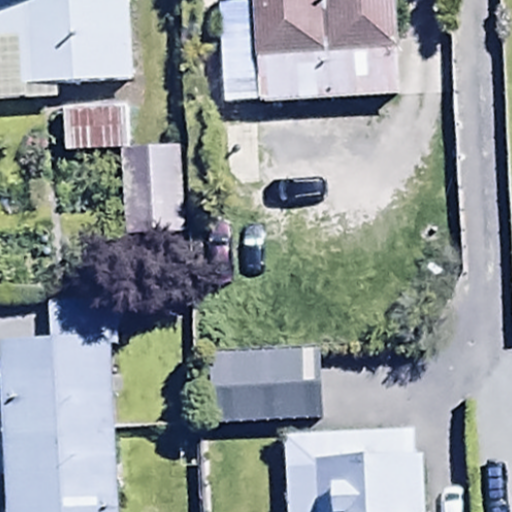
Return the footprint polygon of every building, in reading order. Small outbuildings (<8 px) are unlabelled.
[(130,0),(0,0),(0,103),(59,103),(58,85),(132,84),(130,0)] [(268,194),(268,233),(397,232),(397,185),(446,185),(445,100),(393,101),(392,0),(247,0),(247,4),(216,4),(217,107),(257,107),(258,194),(268,194)] [(122,151),(130,151),(130,107),(63,106),(63,156),(122,156),(122,151)] [(122,151),(122,156),(122,237),(179,238),(180,151),(130,151),(122,151)] [(46,342),(0,343),(0,441),(3,511),(117,511),(111,352),(118,352),(116,303),(44,306),(46,342)] [(208,356),(211,430),(323,425),(320,350),(208,356)] [(415,432),(283,437),(284,511),(427,511),(425,457),(416,457),(415,432)]
